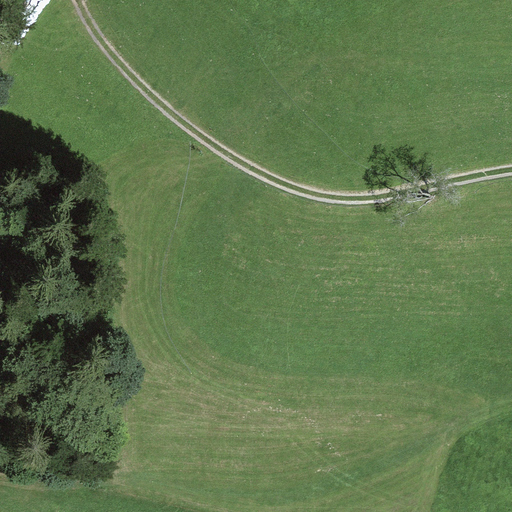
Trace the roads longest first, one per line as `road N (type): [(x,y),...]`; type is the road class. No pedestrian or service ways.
road 1 (track): [(0,474),(255,481),(511,398)]
road 2 (track): [(70,0),(112,64),(173,117),(284,186),(356,195),(432,173),(511,166)]
